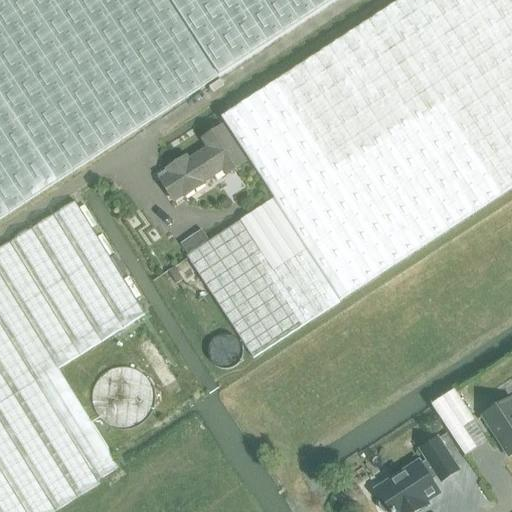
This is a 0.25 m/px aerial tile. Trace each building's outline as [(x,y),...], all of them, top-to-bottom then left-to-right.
[(0,0),(0,222),(220,78),(340,0),(0,0)] [(186,259),(252,361),(479,212),(511,190),(511,0),(402,0),(344,38),(219,120),(272,202),(186,259)] [(182,162),(166,172),(156,179),(173,204),(182,198),(183,199),(204,186),(202,184),(225,169),(229,175),(245,165),(222,130),(206,140),(211,148),(184,166),(182,162)] [(187,255),(207,241),(201,232),(181,245),(187,255)] [(182,281),(174,268),(168,272),(176,285),(182,281)] [(245,360),(244,353),(240,348),(238,345),(234,344),(228,343),(221,345),(216,348),(213,353),(212,360),(213,366),(216,371),(219,373),(223,375),(229,376),(234,375),(239,372),(242,369),(244,366),(245,360)] [(127,435),(152,408),(124,384),(100,412),(127,435)] [(454,392),(432,406),(436,411),(452,436),(473,422),(457,397),(454,392)] [(511,403),(510,400),(482,419),(508,458),(511,455),(511,403)] [(419,511),(427,507),(425,504),(438,495),(430,482),(437,478),(441,484),(459,472),(438,441),(420,452),(428,463),(421,468),(419,464),(377,492),(381,499),(379,503),(379,507),(380,511),(419,511)] [(344,511),(345,511),(358,504),(349,491),(337,499),(344,511)]
